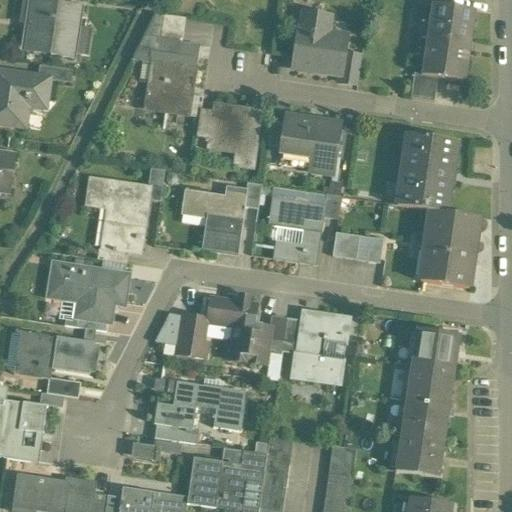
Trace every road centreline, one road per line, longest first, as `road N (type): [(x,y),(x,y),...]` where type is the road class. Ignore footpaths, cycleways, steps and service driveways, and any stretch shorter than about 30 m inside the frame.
road 1 (residential): [(511,319),(179,272),(82,443)]
road 2 (residential): [(511,117),(228,81)]
road 3 (residential): [(510,511),(511,387)]
